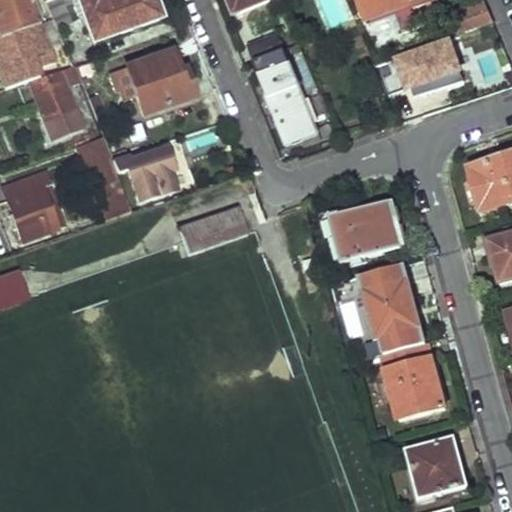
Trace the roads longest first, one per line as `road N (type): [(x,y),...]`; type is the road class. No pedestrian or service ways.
road 1 (residential): [(416,146),(511,499)]
road 2 (residential): [(195,0),(275,182),(298,183),(416,146)]
